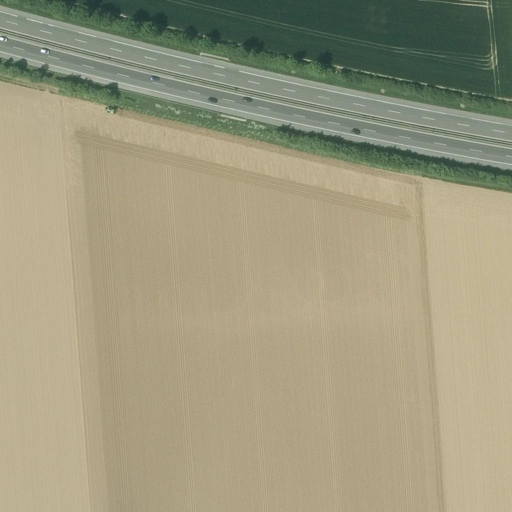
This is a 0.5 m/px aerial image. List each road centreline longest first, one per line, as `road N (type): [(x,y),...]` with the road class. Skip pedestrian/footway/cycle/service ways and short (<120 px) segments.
road 1 (motorway): [(0,44),(244,106),(511,158)]
road 2 (motorway): [(511,133),(247,83),(0,20)]
